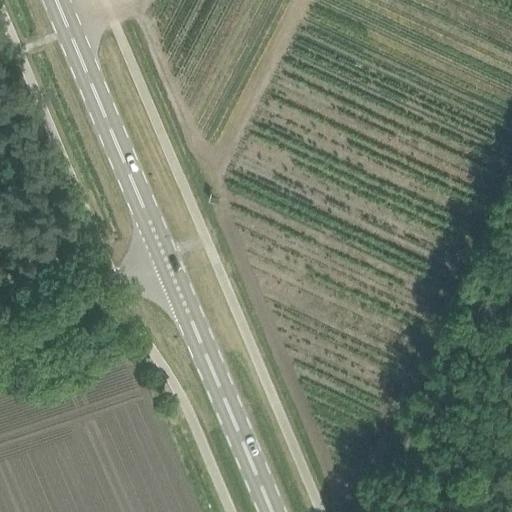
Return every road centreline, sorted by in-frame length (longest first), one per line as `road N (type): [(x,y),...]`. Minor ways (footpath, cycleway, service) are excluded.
road 1 (primary): [(164,257),(56,0)]
road 2 (primary): [(271,511),(164,257)]
road 3 (unclassified): [(0,318),(164,257)]
